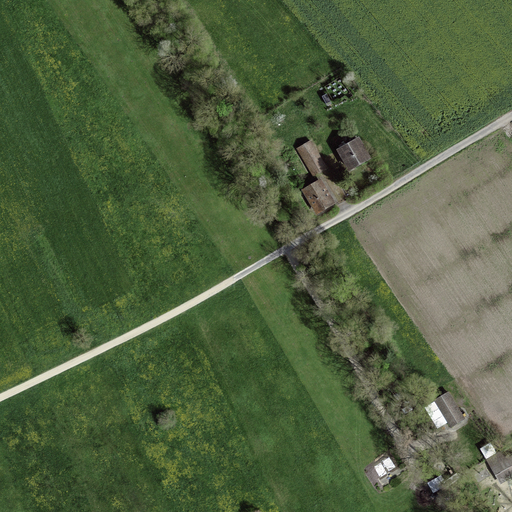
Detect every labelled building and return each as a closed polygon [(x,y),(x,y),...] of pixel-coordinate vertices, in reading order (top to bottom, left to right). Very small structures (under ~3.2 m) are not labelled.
[(337,133),(325,139),(328,145),(340,139),(337,133)] [(363,142),(342,153),(352,173),(374,162),(363,142)] [(314,143),(301,150),(316,179),(329,172),(314,143)] [(324,184),(306,194),(320,216),(337,205),(324,184)] [(448,392),(435,400),(451,426),(464,418),(448,392)] [(500,453),(487,460),(499,481),(511,473),(511,455),(504,460),(500,453)] [(441,475),(428,483),(433,492),(442,487),(439,482),(443,480),(441,475)]
